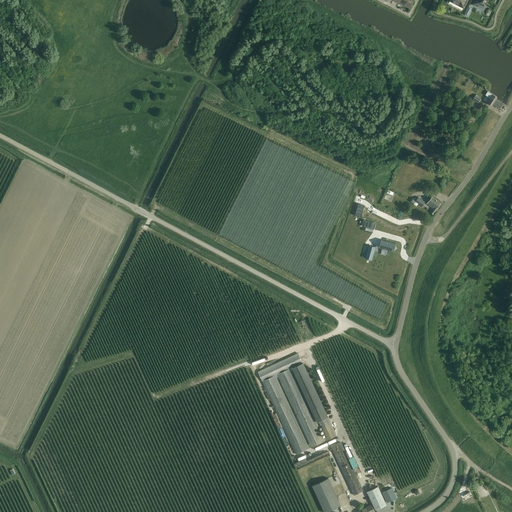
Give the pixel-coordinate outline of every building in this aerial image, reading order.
[(414,0),(412,0),(407,0),(404,5),(410,8),(414,0)] [(498,108),(502,103),(495,99),(497,97),(493,94),(493,95),(488,91),(486,95),(486,96),(483,101),(491,105),(492,104),(498,108)] [(502,103),(498,108),(504,111),(507,106),(502,103)] [(425,202),(418,197),(415,201),(422,206),(425,202)] [(430,212),(434,214),(438,208),(437,207),(440,203),(432,197),(427,204),(429,206),(433,208),(430,212)] [(358,203),(355,215),(361,217),(364,205),(358,203)] [(363,220),(362,226),(373,229),(375,223),(363,220)] [(381,240),(379,248),(393,253),(396,245),(381,240)] [(369,245),(365,258),(371,260),(376,247),(369,245)] [(296,454),(337,435),(299,353),(259,371),(296,454)] [(354,495),(363,490),(341,442),(331,446),(354,495)] [(324,511),(325,511),(341,505),(328,478),(312,485),(324,511)] [(387,504),(378,486),(367,491),(376,509),(387,504)] [(492,511),(485,497),(480,499),(485,511),(492,511)]
